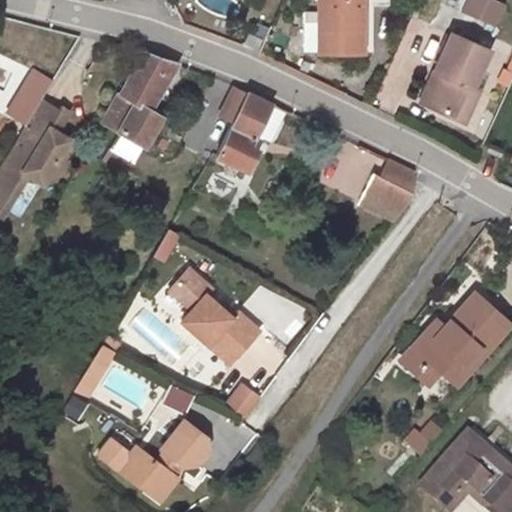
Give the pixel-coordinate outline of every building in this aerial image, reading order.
[(316,56),(361,55),(360,7),(370,7),(386,7),(386,0),(316,0),(316,15),(301,15),(300,52),(316,52),(316,56)] [(497,6),(484,0),(471,0),(466,14),(489,25),(497,6)] [(370,7),(360,7),(361,55),(370,56),(370,7)] [(449,36),(432,74),(440,78),(425,109),(462,125),(477,92),(472,91),(489,53),(449,36)] [(258,43),(245,37),(241,47),(254,52),(258,43)] [(175,60),(150,53),(126,94),(109,123),(126,133),(150,148),(167,119),(156,112),(168,91),(159,86),(175,60)] [(418,106),(425,109),(440,78),(432,74),(418,106)] [(256,89),(243,85),(227,112),(239,119),(256,89)] [(304,109),(256,89),(239,119),(223,145),(257,165),(275,134),(286,140),(304,109)] [(62,109),(42,98),(0,165),(0,218),(8,206),(4,204),(25,169),(29,171),(45,180),(71,137),(58,129),(52,126),(62,109)] [(70,110),(64,105),(62,109),(52,126),(58,129),(70,110)] [(150,148),(126,133),(122,139),(146,154),(150,148)] [(29,171),(25,169),(4,204),(8,206),(29,171)] [(437,193),(395,174),(382,200),(419,216),(437,193)] [(185,223),(174,218),(159,243),(169,249),(185,223)] [(222,276),(197,257),(178,280),(201,299),(198,303),(192,310),(221,333),(221,334),(240,350),(249,338),(251,340),(271,316),(248,298),(247,299),(243,304),(231,295),(217,283),(222,276)] [(511,331),(511,282),(507,278),(475,312),(467,321),(459,313),(431,343),(447,358),(460,344),(471,355),(486,369),(510,344),(505,339),(511,331)] [(201,299),(178,280),(175,285),(198,303),(201,299)] [(247,299),(235,290),(231,295),(243,304),(247,299)] [(475,312),(467,304),(459,313),(467,321),(475,312)] [(122,332),(108,324),(104,332),(117,340),(122,332)] [(117,340),(104,332),(95,345),(109,353),(117,340)] [(471,355),(460,344),(447,358),(458,368),(471,355)] [(109,353),(95,345),(81,367),(95,375),(109,353)] [(95,375),(81,367),(73,380),(87,389),(95,375)] [(261,379),(244,401),(260,414),(278,392),(261,379)] [(169,383),(159,402),(181,414),(191,394),(169,383)] [(61,414),(78,420),(84,400),(68,395),(61,414)] [(219,427),(195,410),(173,440),(176,442),(169,452),(161,447),(140,450),(131,462),(159,483),(166,473),(181,484),(192,469),(187,465),(195,455),(197,457),(210,455),(221,439),(219,427)] [(433,425),(423,436),(438,449),(458,428),(449,419),(439,430),(433,425)] [(511,453),(486,428),(480,434),(511,464),(511,453)] [(511,511),(511,464),(480,434),(429,487),(451,508),(475,484),(496,505),(493,509),(495,511),(511,511)] [(148,437),(140,450),(161,447),(148,437)] [(181,484),(166,473),(159,483),(175,493),(181,484)]
